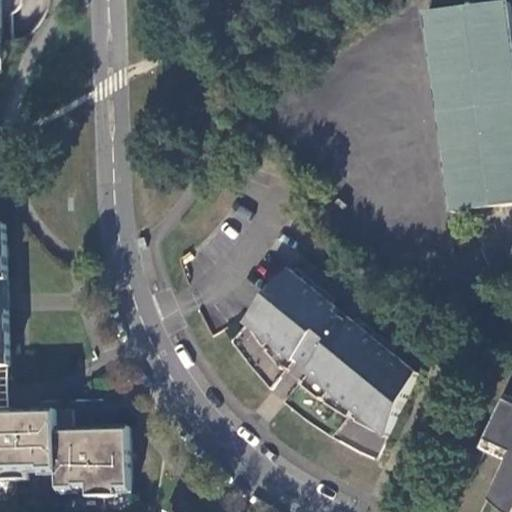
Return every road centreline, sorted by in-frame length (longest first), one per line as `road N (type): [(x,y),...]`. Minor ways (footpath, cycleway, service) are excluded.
road 1 (tertiary): [(319,511),(228,447),(155,347),(118,232),(114,155)]
road 2 (tertiary): [(109,15),(101,44),(102,123),(114,155)]
road 3 (tertiary): [(114,155),(121,80),(109,15)]
